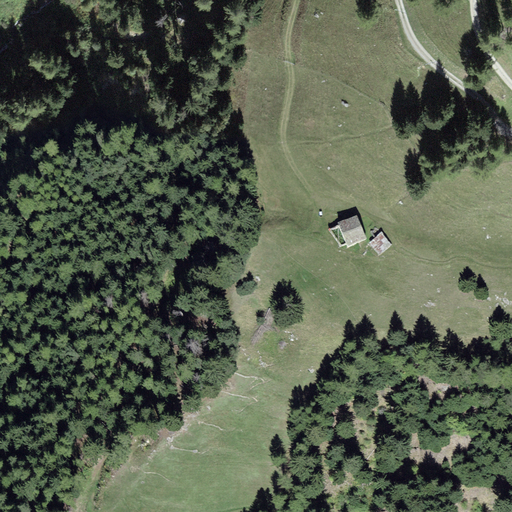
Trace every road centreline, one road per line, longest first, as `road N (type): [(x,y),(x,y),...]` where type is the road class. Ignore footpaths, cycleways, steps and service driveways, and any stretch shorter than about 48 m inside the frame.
road 1 (track): [(297,0),(282,135),(303,180),(391,224),(511,264)]
road 2 (unclassified): [(399,0),(415,44),(511,134)]
